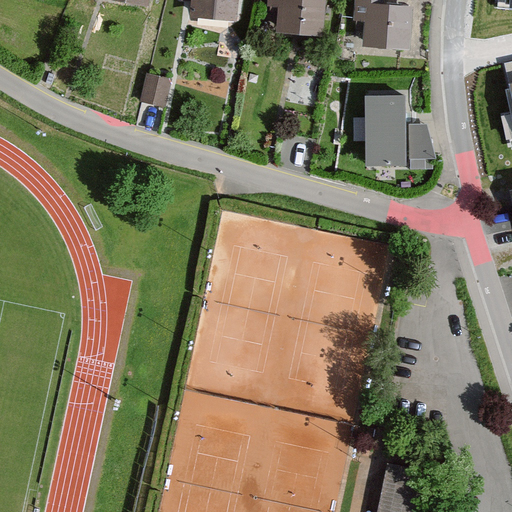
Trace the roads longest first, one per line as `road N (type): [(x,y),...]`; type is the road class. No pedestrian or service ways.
road 1 (residential): [(471,219),(247,167),(60,110),(0,70)]
road 2 (residential): [(461,0),(454,98),(471,219)]
road 3 (residential): [(471,219),(511,345)]
